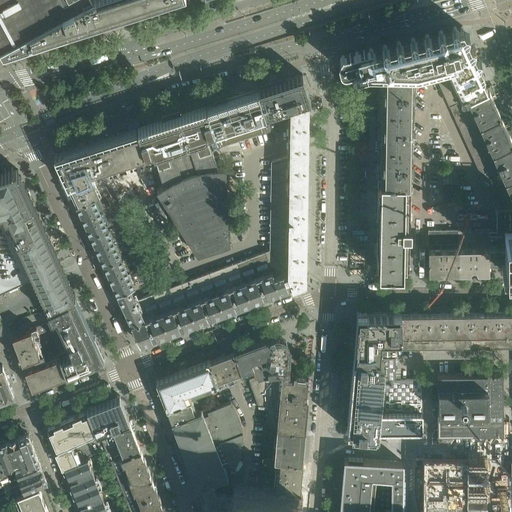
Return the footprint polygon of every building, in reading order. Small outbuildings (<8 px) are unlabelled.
[(0,46),(3,52),(115,16),(158,2),(162,0),(84,0),(0,45),(0,46)] [(0,0),(0,45),(84,0),(0,0)] [(468,97),(488,88),(488,87),(488,86),(483,77),(485,73),(484,73),(479,63),(481,58),(476,56),(473,50),(475,46),(470,44),(467,37),(469,32),(464,30),(462,26),(458,28),(454,25),(452,29),(445,31),(440,29),(438,33),(431,35),(426,32),(423,36),(417,38),(412,36),(409,40),(402,41),(398,39),(395,43),(388,45),(384,42),(382,46),(375,48),(371,46),(370,47),(364,48),(363,47),(363,48),(358,50),(356,49),(356,50),(350,51),(349,51),(349,52),(343,53),(342,52),(339,59),(338,60),(338,62),(338,63),(338,64),(339,68),(340,69),(340,70),(341,70),(342,71),(343,71),(343,72),(344,72),(345,72),(346,72),(352,70),(352,71),(353,72),(353,73),(354,73),(355,73),(362,71),(368,69),(375,69),(380,70),(417,70),(432,67),(449,105),(450,105),(468,97)] [(417,70),(380,70),(379,105),(415,107),(417,70)] [(310,99),(302,74),(258,89),(259,92),(266,114),(309,100),(310,99)] [(268,119),(266,114),(259,92),(258,89),(258,88),(207,105),(220,147),(273,130),(270,119),(268,119)] [(488,88),(468,97),(450,105),(462,132),(500,115),(498,111),(502,108),(499,102),(495,103),(493,99),(496,97),(497,97),(494,91),(490,91),(488,88)] [(309,123),(309,100),(266,114),(268,119),(270,119),(273,130),(290,130),(291,122),(309,123)] [(207,105),(181,113),(138,127),(139,133),(146,152),(151,169),(156,167),(157,171),(158,170),(162,181),(164,180),(165,184),(157,188),(165,201),(164,201),(167,206),(168,206),(187,235),(192,244),(198,252),(230,242),(229,232),(229,222),(226,166),(218,167),(212,149),(220,147),(207,105)] [(415,107),(379,105),(379,141),(413,142),(415,107)] [(500,115),(462,132),(474,160),(511,142),(511,140),(511,138),(511,137),(511,130),(511,129),(507,131),(505,126),(509,124),(506,118),(502,119),(500,115)] [(290,167),(308,167),(308,145),(309,123),(291,122),(290,130),(290,145),(290,155),(290,167)] [(151,169),(146,152),(139,133),(138,127),(54,154),(77,203),(108,188),(105,184),(151,169)] [(370,156),(370,141),(356,140),(356,155),(370,156)] [(413,142),(379,141),(378,178),(411,178),(413,142)] [(511,142),(474,160),(487,187),(505,179),(511,175),(511,142)] [(307,188),(308,167),(290,167),(290,155),(272,161),(271,188),(307,188)] [(0,322),(1,322),(0,317),(0,294),(20,285),(19,285),(34,278),(39,290),(46,306),(48,310),(49,310),(48,309),(54,307),(50,298),(67,290),(71,299),(76,297),(77,297),(68,278),(31,198),(17,166),(0,171),(0,322)] [(452,170),(444,170),(444,183),(452,183),(452,170)] [(511,175),(505,179),(487,187),(496,208),(511,207),(511,175)] [(411,178),(378,178),(377,249),(377,263),(377,271),(410,271),(411,178)] [(443,197),(446,197),(453,197),(453,185),(443,185),(443,197)] [(122,218),(115,203),(108,188),(77,203),(90,232),(122,218)] [(307,188),(271,188),(271,209),(307,210),(307,188)] [(511,207),(496,208),(496,229),(511,229),(511,207)] [(307,210),(271,209),(271,231),(307,231),(307,210)] [(135,248),(128,233),(122,218),(90,232),(104,262),(135,248)] [(237,222),(230,222),(229,222),(229,232),(230,232),(230,231),(237,230),(237,222)] [(489,261),(489,247),(489,229),(459,230),(459,272),(470,272),(472,268),(476,268),(478,272),(489,271),(489,261)] [(511,229),(496,229),(489,229),(489,247),(489,261),(505,261),(505,266),(507,266),(507,264),(511,264),(511,229)] [(459,272),(459,230),(428,230),(429,272),(440,272),(442,268),(444,268),(446,268),(448,272),(459,272)] [(307,231),(271,231),(270,249),(269,250),(270,252),(306,253),(307,231)] [(192,244),(187,235),(182,239),(186,246),(191,243),(192,244)] [(145,279),(147,274),(135,248),(104,262),(117,291),(130,286),(145,279)] [(306,281),(306,253),(270,252),(269,250),(265,251),(274,275),(277,282),(280,291),(306,281)] [(277,282),(274,275),(265,251),(237,262),(252,301),(280,291),(277,282)] [(367,269),(368,255),(357,255),(357,268),(367,269)] [(252,301),(237,262),(223,267),(238,306),(252,301)] [(223,267),(210,272),(224,311),(238,306),(223,267)] [(210,272),(196,277),(210,316),(224,311),(210,272)] [(196,277),(182,282),(196,322),(210,316),(196,277)] [(182,282),(168,288),(183,327),(196,322),(182,282)] [(145,319),(137,299),(131,288),(130,286),(117,291),(121,299),(132,324),(145,319)] [(183,327),(168,288),(154,293),(161,311),(169,332),(183,327)] [(65,350),(59,353),(66,373),(89,365),(104,359),(104,358),(95,337),(94,338),(76,297),(71,299),(67,290),(50,298),(54,307),(48,309),(49,310),(52,316),(51,316),(64,343),(63,344),(65,350)] [(169,332),(161,311),(154,293),(137,299),(145,319),(132,324),(141,342),(169,332)] [(485,347),(485,311),(457,312),(458,348),(485,347)] [(511,347),(511,311),(485,311),(485,347),(511,347)] [(401,348),(401,331),(401,312),(357,312),(357,314),(354,356),(396,356),(395,348),(401,348)] [(430,348),(429,312),(401,312),(401,331),(401,348),(430,348)] [(458,348),(457,312),(429,312),(430,348),(458,348)] [(32,386),(66,373),(59,353),(47,322),(13,335),(32,386)] [(254,366),(258,376),(288,371),(289,368),(288,367),(288,362),(289,362),(290,350),(289,349),(289,347),(288,347),(286,341),(281,337),(270,337),(256,343),(233,351),(240,370),(241,371),(254,366)] [(233,351),(225,354),(210,360),(220,387),(235,381),(232,373),(240,370),(233,351)] [(423,412),(422,379),(396,379),(396,356),(354,356),(347,429),(377,432),(377,431),(378,431),(378,430),(389,430),(389,431),(390,431),(390,430),(393,430),(393,431),(394,431),(394,430),(405,430),(405,431),(406,431),(406,430),(409,430),(409,431),(410,431),(410,430),(421,429),(421,431),(423,431),(423,412)] [(167,408),(168,407),(190,398),(207,392),(220,387),(210,360),(156,379),(167,408)] [(305,411),(308,376),(294,375),(288,375),(288,371),(258,376),(249,379),(259,407),(267,407),(305,411)] [(437,433),(503,432),(503,371),(487,371),(487,374),(484,374),(484,373),(437,374),(437,433)] [(13,392),(7,375),(0,377),(0,383),(5,398),(12,395),(13,392)] [(213,408),(207,392),(190,398),(196,412),(202,409),(226,470),(231,468),(232,471),(233,468),(235,466),(236,464),(238,461),(239,459),(240,456),(241,453),(241,451),(242,448),(242,445),(243,442),(243,439),(243,436),(243,433),(243,430),(242,426),(242,423),(241,420),(240,418),(239,416),(238,413),(237,411),(236,409),(235,407),(234,405),(232,403),(231,401),(213,408)] [(130,419),(120,395),(87,408),(95,428),(97,432),(99,431),(130,419)] [(190,398),(168,407),(173,420),(196,412),(190,398)] [(305,411),(267,407),(265,426),(277,427),(304,429),(305,411)] [(87,408),(48,425),(56,445),(95,428),(87,408)] [(202,409),(196,412),(173,420),(199,487),(201,486),(213,481),(228,476),(226,470),(202,409)] [(141,448),(130,419),(99,431),(110,460),(111,460),(141,448)] [(301,461),(304,429),(277,427),(274,458),(301,461)] [(95,433),(97,432),(95,428),(56,445),(58,449),(55,451),(62,467),(65,465),(85,458),(87,457),(88,456),(102,451),(95,433)] [(26,433),(19,435),(30,462),(39,459),(29,434),(26,433)] [(19,435),(5,440),(16,467),(30,462),(19,435)] [(16,467),(5,440),(0,442),(0,454),(5,467),(6,471),(16,467)] [(141,448),(111,460),(117,474),(146,463),(141,448)] [(5,467),(0,454),(0,479),(8,476),(6,471),(5,467)] [(85,458),(65,465),(69,476),(67,477),(69,481),(71,480),(75,491),(98,482),(88,456),(87,457),(85,458)] [(345,457),(340,511),(401,511),(403,461),(345,457)] [(298,493),(301,461),(274,458),(263,458),(261,481),(272,482),(272,490),(298,493)] [(19,475),(41,466),(39,459),(30,462),(16,467),(19,475)] [(427,460),(426,511),(487,511),(488,461),(427,460)] [(146,463),(117,474),(122,489),(152,477),(146,463)] [(14,486),(44,473),(41,466),(19,475),(9,479),(10,483),(12,487),(14,486)] [(44,473),(14,486),(16,494),(38,485),(47,481),(44,473)] [(8,476),(0,479),(0,480),(1,483),(2,486),(10,483),(9,479),(8,476)] [(152,477),(122,489),(128,503),(158,491),(152,477)] [(231,485),(217,491),(213,481),(201,486),(205,496),(202,497),(206,505),(211,503),(235,505),(237,487),(232,487),(231,485)] [(272,482),(261,481),(260,489),(272,490),(272,482)] [(98,482),(75,491),(79,500),(77,501),(78,506),(80,505),(83,511),(91,511),(107,506),(98,482)] [(24,511),(48,511),(39,487),(18,495),(15,497),(19,506),(22,505),(24,511)] [(237,487),(234,511),(296,511),(298,493),(272,490),(260,489),(237,487)] [(158,491),(128,503),(131,511),(145,511),(163,505),(158,491)]
